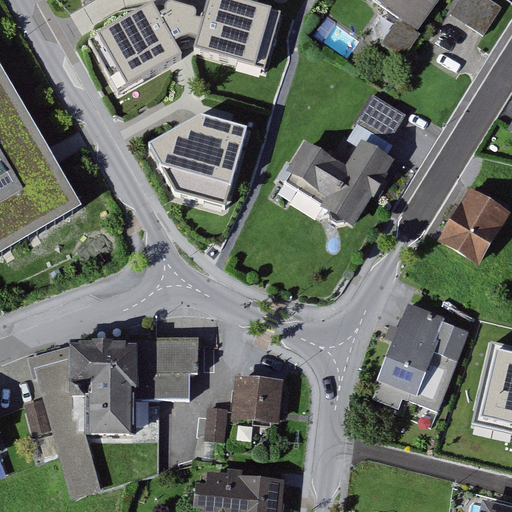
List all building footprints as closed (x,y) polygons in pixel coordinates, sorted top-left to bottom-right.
[(272,76),(288,19),(225,0),(215,0),(200,54),(272,76)] [(450,0),(375,0),(423,36),(450,0)] [(488,0),(460,0),(451,18),(487,36),(502,6),(488,0)] [(154,7),(91,44),(118,91),(171,63),(181,13),(154,7)] [(382,44),(405,57),(417,35),(395,22),(382,44)] [(0,61),(0,257),(85,208),(0,61)] [(432,135),(378,99),(357,131),(412,166),(432,135)] [(232,214),(255,132),(206,122),(155,150),(180,200),(232,214)] [(398,173),(366,150),(349,173),(314,148),(289,183),(356,232),(398,173)] [(511,220),(511,215),(476,195),(447,245),(486,267),(511,220)] [(476,338),(415,311),(382,387),(443,414),(476,338)] [(199,341),(78,345),(78,358),(38,368),(74,501),(105,493),(91,440),(151,439),(151,404),(201,403),(199,341)] [(292,382),(245,376),(239,422),(286,428),(288,415),(292,382)] [(506,387),(481,379),(472,405),(492,412),(484,437),(511,446),(511,397),(503,395),(506,387)] [(0,415),(0,461),(15,455),(0,415)] [(296,511),(299,484),(223,477),(219,511),(296,511)]
